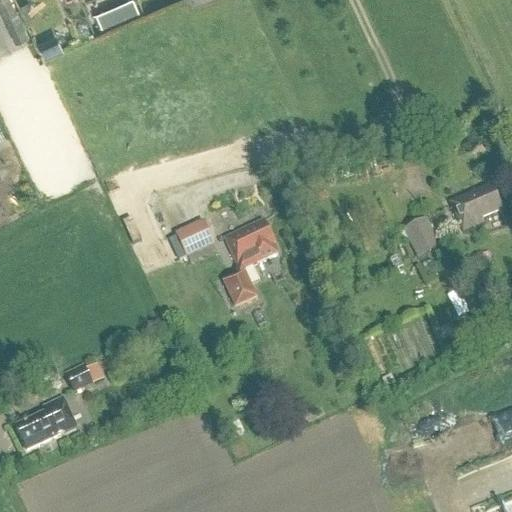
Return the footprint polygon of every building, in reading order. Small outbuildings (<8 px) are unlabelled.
[(28,36),(11,0),(0,0),(0,8),(15,42),(28,36)] [(482,223),(502,214),(491,188),(450,206),(463,236),(483,227),(482,223)] [(122,247),(134,243),(126,221),(115,225),(122,247)] [(439,251),(424,221),(401,233),(415,263),(439,251)] [(172,237),(187,268),(211,257),(208,250),(213,248),(201,223),(172,237)] [(225,242),(238,269),(239,269),(236,279),(224,285),(236,310),(257,300),(245,275),(245,273),(278,257),(273,248),(275,247),(264,224),(225,242)] [(481,329),(460,342),(465,351),(486,339),(481,329)] [(63,377),(73,397),(103,382),(96,367),(84,373),(82,368),(63,377)] [(27,454),(76,430),(63,401),(43,410),(46,416),(16,430),(27,454)] [(229,424),(218,429),(225,443),(236,438),(229,424)]
